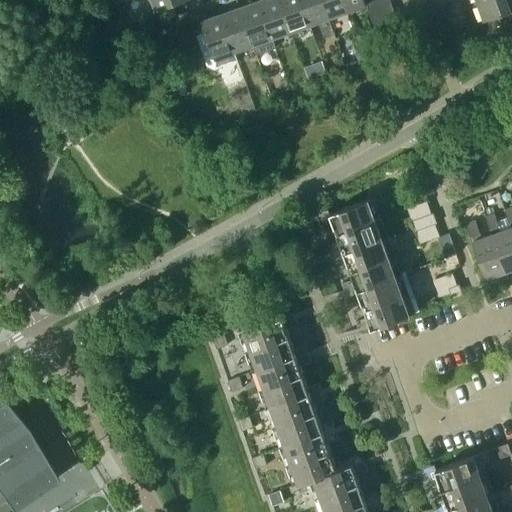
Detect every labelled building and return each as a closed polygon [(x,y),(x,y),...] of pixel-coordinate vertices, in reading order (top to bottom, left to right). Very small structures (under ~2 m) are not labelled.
[(152,0),(156,9),(182,0),(152,0)] [(201,0),(191,0),(186,2),(189,10),(203,5),(201,0)] [(275,48),(272,37),(258,0),(254,0),(239,6),(253,44),(257,54),(275,48)] [(279,0),(258,0),(272,37),(290,30),(279,0)] [(300,0),(279,0),(290,30),(309,23),(300,0)] [(321,0),(300,0),(309,23),(328,17),(321,0)] [(343,0),(321,0),(328,17),(347,10),(343,0)] [(343,0),(347,10),(366,3),(364,0),(343,0)] [(368,9),(391,1),(390,0),(364,0),(366,3),(368,9)] [(511,0),(478,0),(485,18),(511,8),(511,0)] [(372,21),(395,13),(391,1),(368,9),(372,21)] [(239,6),(220,12),(234,50),(253,44),(239,6)] [(233,51),(234,50),(220,12),(201,19),(206,32),(196,35),(207,65),(214,69),(237,61),(233,51)] [(376,32),(377,32),(399,24),(395,13),(372,21),(376,32)] [(334,60),(337,68),(346,66),(343,57),(334,60)] [(321,223),(332,219),(340,240),(328,244),(335,261),(346,257),(354,278),(342,282),(348,299),(360,295),(367,316),(356,320),(360,332),(415,312),(415,311),(409,313),(398,280),(403,279),(401,273),(395,275),(384,243),(389,241),(387,235),(382,237),(370,204),(375,203),(373,197),(330,212),(328,208),(317,212),(321,223)] [(412,220),(431,213),(426,201),(407,208),(412,220)] [(433,212),(431,213),(412,220),(420,243),(439,236),(435,223),(437,223),(433,212)] [(486,216),(492,233),(506,271),(511,268),(511,227),(511,226),(500,230),(494,213),(486,216)] [(508,276),(506,271),(492,233),(481,237),(475,220),(467,223),(487,278),(499,273),(501,279),(508,276)] [(458,284),(454,272),(434,279),(440,296),(451,292),(453,298),(464,294),(461,284),(458,284)] [(338,437),(337,434),(332,420),(321,424),(313,403),(325,399),(320,385),(319,382),(307,386),(300,365),(311,361),(305,344),(294,348),(286,327),(298,323),(294,311),(240,331),(240,332),(244,330),(255,363),(250,365),(252,370),(258,369),(269,401),(264,403),(266,408),(271,406),(283,439),(278,441),(280,446),(285,445),(296,477),(291,478),(293,484),(314,477),(326,509),(320,511),(369,511),(370,511),(381,508),(375,491),(364,495),(356,474),(367,470),(361,453),(350,457),(352,462),(337,468),(327,441),(338,437)] [(213,337),(217,348),(228,344),(224,332),(213,337)] [(239,376),(228,379),(232,391),(243,387),(239,376)] [(51,482),(50,480),(45,466),(46,466),(36,441),(27,426),(8,403),(0,407),(0,511),(4,511),(13,508),(51,482)] [(242,430),(254,426),(250,414),(238,419),(242,430)] [(502,457),(511,453),(508,443),(497,447),(502,457)] [(263,453),(252,457),(256,468),(267,464),(263,453)] [(434,464),(429,465),(422,468),(426,479),(438,475),(445,496),(434,500),(438,511),(493,511),(489,499),(494,497),(492,491),(487,493),(475,461),(481,459),(479,453),(436,469),(434,464)] [(280,490),(269,494),(273,505),(284,501),(280,490)]
